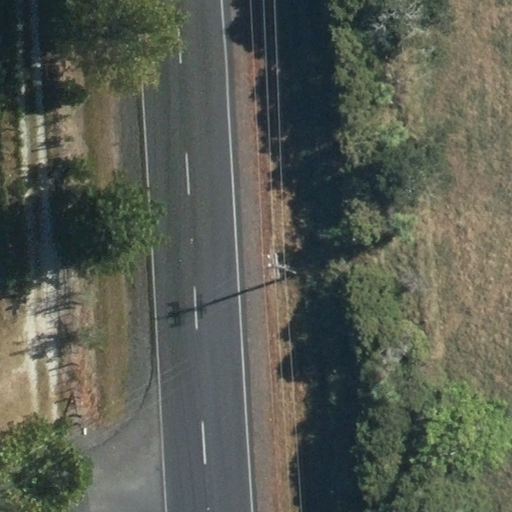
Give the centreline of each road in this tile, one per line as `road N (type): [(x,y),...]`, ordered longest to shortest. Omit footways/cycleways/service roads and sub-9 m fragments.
road 1 (tertiary): [(188,0),(218,511)]
road 2 (unknown): [(214,448),(36,511)]
